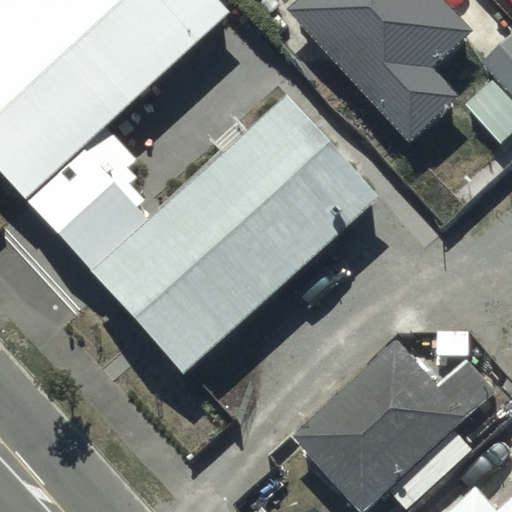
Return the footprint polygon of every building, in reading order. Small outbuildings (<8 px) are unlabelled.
[(34,0),(20,14),(6,0),(0,0),(0,193),(35,231),(57,211),(71,227),(129,174),(118,161),(199,86),(251,143),(303,96),(214,0),(34,0)] [(328,0),(293,31),(413,166),(464,120),(437,90),(473,57),(422,0),(328,0)] [(511,58),(487,81),(498,94),(469,120),(501,157),(511,147),(511,58)] [(98,298),(187,399),(382,225),(294,125),(98,298)] [(298,460),(348,511),(395,511),(501,410),(471,379),(443,406),(400,362),(298,460)]
